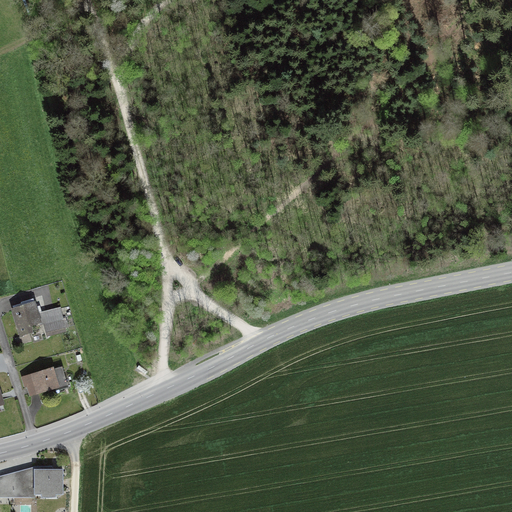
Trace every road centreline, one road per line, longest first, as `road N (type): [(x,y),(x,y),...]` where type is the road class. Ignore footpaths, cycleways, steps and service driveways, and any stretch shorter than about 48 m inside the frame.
road 1 (tertiary): [(0,452),(91,422),(344,307),(511,272)]
road 2 (track): [(83,0),(115,78),(165,261)]
road 3 (track): [(165,261),(224,315),(270,336)]
road 4 (track): [(165,261),(162,390)]
